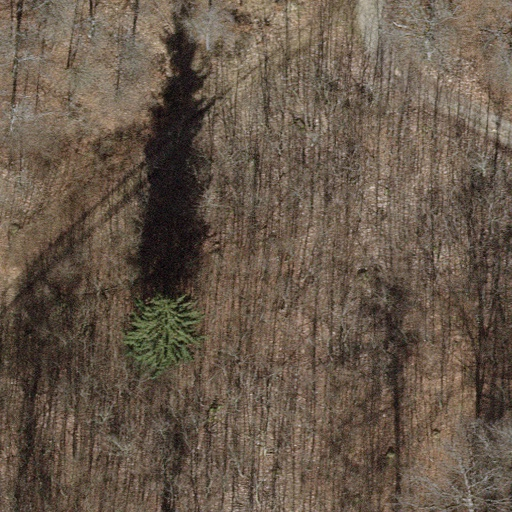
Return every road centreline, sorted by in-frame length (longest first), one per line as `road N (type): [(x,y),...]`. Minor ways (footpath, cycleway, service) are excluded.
road 1 (track): [(0,326),(349,2)]
road 2 (track): [(511,138),(427,92),(349,2)]
